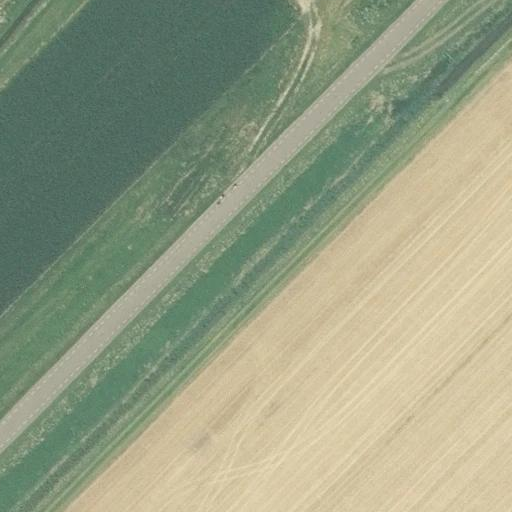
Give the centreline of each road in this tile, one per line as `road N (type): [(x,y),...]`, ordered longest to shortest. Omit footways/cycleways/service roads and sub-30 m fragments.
road 1 (tertiary): [(0,434),(432,0)]
road 2 (track): [(278,153),(310,49),(304,10)]
